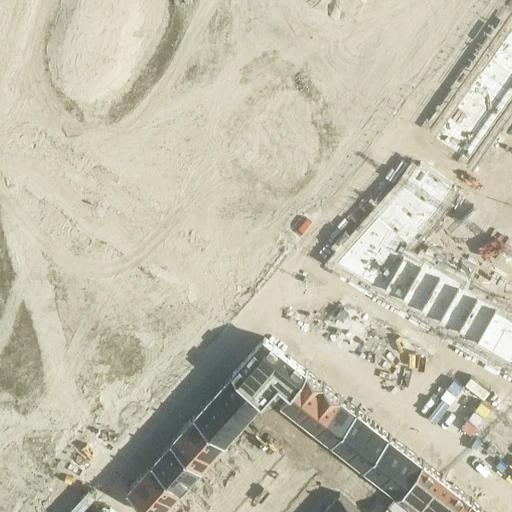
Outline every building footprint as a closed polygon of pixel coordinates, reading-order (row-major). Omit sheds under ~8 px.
[(0,114),(41,130),(86,11),(75,7),(57,0),(30,0),(24,17),(19,15),(10,39),(15,41),(8,60),(3,58),(0,64),(0,114)] [(150,0),(55,138),(171,219),(323,0),(150,0)] [(412,0),(407,0),(397,15),(433,41),(434,39),(438,33),(440,30),(444,25),(444,24),(445,23),(412,0)] [(448,0),(412,0),(445,23),(446,23),(457,6),(448,0)] [(328,11),(324,17),(335,25),(339,18),(328,11)] [(397,15),(385,33),(421,58),(433,41),(397,15)] [(324,17),(319,24),(330,31),(335,25),(324,17)] [(511,30),(497,48),(511,58),(511,30)] [(385,33),(372,51),(408,76),(410,74),(411,76),(417,67),(415,66),(421,58),(385,33)] [(304,46),(299,53),(310,60),(315,54),(304,46)] [(511,58),(497,48),(489,60),(511,76),(511,58)] [(372,51),(360,69),(396,94),(402,86),(403,87),(409,79),(407,78),(408,76),(372,51)] [(299,53),(294,59),(306,67),(310,60),(299,53)] [(511,76),(489,60),(481,72),(511,93),(511,76)] [(360,69),(348,86),(384,111),(389,104),(391,101),(395,96),(396,94),(360,69)] [(511,93),(481,72),(473,84),(506,107),(511,98),(511,93)] [(279,81),(275,88),(286,95),(290,89),(279,81)] [(473,84),(464,95),(498,119),(506,107),(473,84)] [(346,89),(335,104),(371,129),(373,127),(376,123),(377,121),(381,116),(384,111),(348,86),(346,89)] [(275,88),(270,94),(281,102),(286,95),(275,88)] [(464,95),(456,107),(489,131),(498,119),(464,95)] [(335,104),(323,122),(358,149),(360,145),(362,147),(368,138),(366,137),(371,129),(335,104)] [(456,107),(448,119),(481,142),(489,131),(456,107)] [(258,112),(253,119),(264,126),(269,120),(258,112)] [(253,119),(249,125),(260,133),(264,127),(264,126),(253,119)] [(448,119),(434,138),(467,162),(481,142),(448,119)] [(323,122),(311,136),(344,165),(358,149),(323,122)] [(511,128),(507,125),(499,137),(505,142),(511,132),(511,128)] [(311,136),(298,151),(331,180),(344,165),(311,136)] [(499,137),(490,149),(497,154),(505,142),(499,137)] [(490,149),(483,159),(490,163),(497,154),(490,149)] [(298,151),(286,165),(319,194),(320,193),(331,180),(298,151)] [(419,162),(411,173),(445,197),(453,185),(454,184),(420,161),(419,162)] [(224,162),(214,176),(248,199),(258,185),(224,162)] [(286,165),(272,181),(289,195),(304,208),(306,210),(319,194),(286,165)] [(0,221),(20,235),(16,240),(94,294),(124,252),(20,180),(23,176),(0,166),(0,221)] [(403,184),(403,185),(437,209),(437,208),(445,197),(411,173),(403,185),(403,184)] [(402,186),(391,199),(421,226),(436,209),(437,209),(403,185),(402,186)] [(203,191),(179,226),(248,274),(251,271),(252,273),(259,265),(257,264),(276,242),(203,191)] [(462,191),(454,203),(460,208),(469,196),(462,191)] [(289,195),(280,206),(295,219),(304,208),(289,195)] [(378,213),(377,214),(390,225),(390,226),(402,237),(407,242),(421,226),(391,199),(378,213)] [(454,203),(445,215),(452,219),(460,208),(454,203)] [(390,225),(377,214),(336,260),(384,287),(404,252),(403,252),(402,254),(395,249),(381,242),(390,226),(390,225)] [(445,215),(438,225),(445,229),(452,219),(445,215)] [(390,226),(381,242),(395,249),(402,237),(390,226)] [(443,246),(439,252),(449,259),(453,253),(443,246)] [(404,252),(384,287),(402,298),(422,263),(404,252)] [(133,258),(108,294),(127,307),(152,271),(144,265),(145,264),(136,257),(135,259),(133,258)] [(461,258),(457,265),(467,272),(471,265),(461,258)] [(422,263),(402,298),(421,308),(441,273),(422,263)] [(471,265),(467,272),(476,279),(481,272),(471,265)] [(152,271),(127,307),(146,320),(171,284),(152,271)] [(441,273),(421,308),(439,319),(459,284),(441,273)] [(511,282),(506,278),(499,288),(505,293),(508,289),(511,283),(511,282)] [(171,284),(146,320),(165,333),(190,297),(171,284)] [(459,284),(439,319),(458,330),(478,295),(459,284)] [(505,293),(502,300),(511,305),(511,292),(508,289),(505,293)] [(478,295),(458,330),(477,341),(495,309),(496,309),(497,308),(498,306),(478,295)] [(190,297),(165,333),(184,347),(209,311),(206,308),(207,307),(198,301),(197,302),(190,297)] [(495,309),(477,341),(493,350),(511,360),(511,318),(511,319),(503,313),(496,309),(495,309)] [(89,321),(87,324),(93,329),(101,318),(94,313),(89,321)] [(122,336),(113,346),(119,352),(128,342),(122,336)] [(264,338),(233,372),(264,398),(270,391),(280,381),(290,390),(306,370),(264,338)] [(79,342),(74,348),(84,357),(89,351),(79,342)] [(128,342),(119,352),(125,357),(134,347),(128,342)] [(74,348),(68,354),(79,363),(84,357),(74,348)] [(115,356),(101,372),(134,402),(148,386),(148,385),(133,372),(115,356)] [(142,362),(133,372),(148,385),(157,375),(142,362)] [(281,402),(299,416),(324,384),(306,370),(290,390),(281,402)] [(101,372),(87,388),(120,417),(134,402),(101,372)] [(233,372),(224,383),(254,410),(264,400),(264,399),(264,398),(233,372)] [(52,373),(47,379),(57,388),(62,382),(52,373)] [(47,379),(41,384),(51,394),(57,388),(47,379)] [(270,391),(281,402),(290,390),(280,381),(270,391)] [(224,383),(214,394),(244,421),(254,410),(224,383)] [(324,384),(299,416),(316,430),(341,398),(324,384)] [(87,388),(74,403),(107,432),(120,417),(87,388)] [(214,394),(204,405),(235,432),(244,421),(214,394)] [(267,396),(262,402),(270,410),(275,404),(267,396)] [(341,398),(316,430),(332,442),(357,410),(341,398)] [(25,403),(19,409),(29,418),(35,412),(25,403)] [(74,403),(60,418),(93,447),(94,446),(96,447),(102,440),(101,438),(107,432),(74,403)] [(204,405),(195,415),(225,442),(235,432),(204,405)] [(19,409),(14,415),(24,424),(29,418),(19,409)] [(357,410),(332,442),(348,455),(373,423),(357,410)] [(195,415),(181,430),(211,458),(225,442),(195,415)] [(60,418),(47,433),(79,463),(85,456),(87,458),(93,450),(92,449),(93,447),(60,418)] [(263,419),(254,429),(260,434),(269,424),(263,419)] [(283,422),(278,428),(287,435),(292,430),(283,422)] [(373,423),(348,455),(364,467),(389,435),(373,423)] [(181,430),(171,441),(202,468),(211,458),(181,430)] [(254,430),(244,440),(250,445),(259,435),(254,430)] [(292,430),(287,436),(296,443),(301,438),(292,430)] [(47,433),(33,449),(66,478),(72,471),(73,473),(80,465),(78,464),(79,463),(47,433)] [(389,435),(364,467),(381,481),(406,449),(389,435)] [(171,441),(162,452),(192,479),(202,468),(171,441)] [(244,441),(235,451),(240,456),(249,446),(244,441)] [(312,448),(307,454),(316,462),(321,456),(312,448)] [(33,449),(20,464),(52,493),(66,478),(33,449)] [(406,449),(381,481),(397,493),(422,461),(406,449)] [(162,452),(152,462),(182,490),(192,479),(162,452)] [(321,456),(316,462),(325,469),(330,464),(321,456)] [(229,458),(221,466),(227,471),(234,463),(229,458)] [(397,493),(382,511),(415,511),(443,477),(422,461),(397,493)] [(152,462),(143,473),(173,500),(182,490),(152,462)] [(20,464),(6,479),(39,508),(52,493),(20,464)] [(221,466),(211,477),(217,482),(226,471),(221,466)] [(128,489),(127,490),(151,511),(162,511),(173,500),(143,473),(128,489)] [(342,476),(337,482),(346,490),(351,484),(342,476)] [(211,477),(202,487),(207,492),(217,482),(211,477)] [(6,479),(0,485),(0,502),(10,511),(35,511),(39,508),(6,479)] [(324,482),(316,490),(321,495),(329,487),(324,482)] [(351,484),(346,490),(354,498),(359,492),(351,484)] [(452,485),(431,511),(460,511),(472,500),(471,500),(452,485)] [(201,488),(192,498),(198,503),(207,493),(201,488)] [(359,511),(340,494),(323,511),(359,511)] [(192,499),(182,509),(185,511),(189,511),(197,504),(192,499)] [(484,511),(472,500),(460,511),(484,511)]
